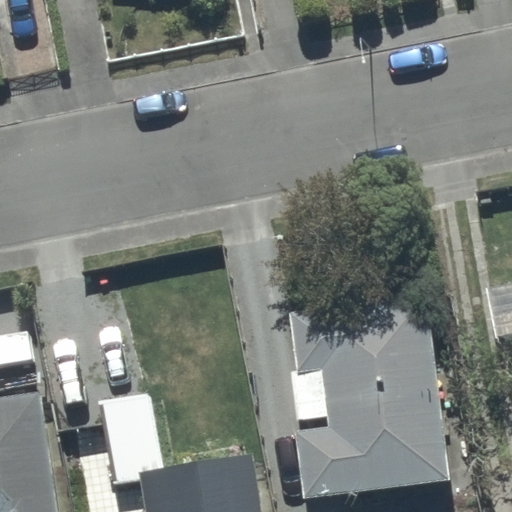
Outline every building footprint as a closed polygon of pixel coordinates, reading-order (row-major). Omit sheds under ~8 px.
[(511,294),(488,299),(498,349),(511,346),(511,294)] [(454,494),(432,309),(295,322),(302,381),(295,382),(301,433),(333,429),(334,437),(297,442),(305,511),(454,494)] [(213,440),(206,380),(172,383),(179,444),(213,440)] [(265,511),(254,449),(228,454),(231,466),(165,478),(150,396),(99,405),(115,497),(143,491),(146,511),(265,511)] [(0,511),(61,511),(46,403),(0,409),(0,511)]
